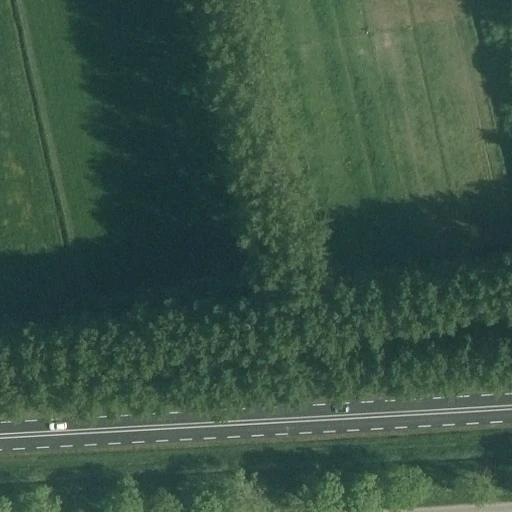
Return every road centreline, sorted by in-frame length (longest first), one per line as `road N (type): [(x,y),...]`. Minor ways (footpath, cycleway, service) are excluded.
road 1 (primary): [(0,437),(511,409)]
road 2 (track): [(230,0),(298,330)]
